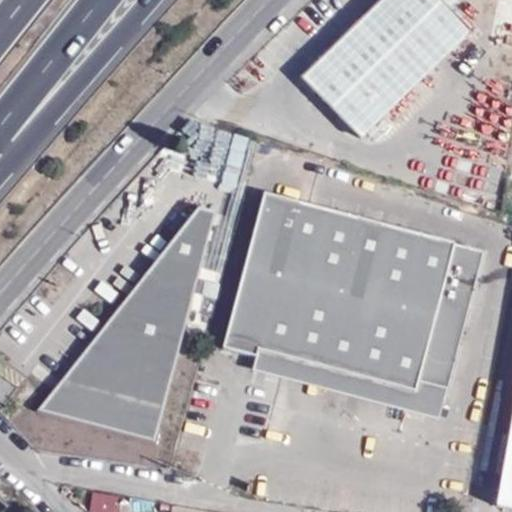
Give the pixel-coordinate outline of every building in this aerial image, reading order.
[(440,0),(383,0),(301,82),(361,144),(473,33),(440,0)] [(265,188),(223,343),(256,352),(259,345),(444,395),(483,248),(265,188)] [(154,438),(216,208),(198,204),(38,406),(154,438)] [(253,364),(439,414),(444,395),(259,345),(256,352),(253,364)] [(511,416),(496,507),(511,510),(511,416)] [(90,511),(116,511),(117,492),(91,491),(90,511)]
